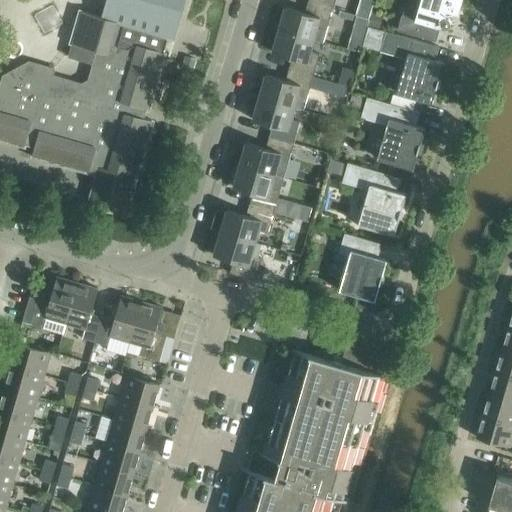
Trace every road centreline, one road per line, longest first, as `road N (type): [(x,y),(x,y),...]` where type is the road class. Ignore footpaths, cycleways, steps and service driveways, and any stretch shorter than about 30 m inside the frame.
road 1 (residential): [(488,0),(390,327),(367,338),(228,296)]
road 2 (residential): [(165,262),(184,230),(250,0)]
road 3 (residential): [(165,511),(228,296)]
road 4 (residential): [(10,235),(120,264),(165,262)]
